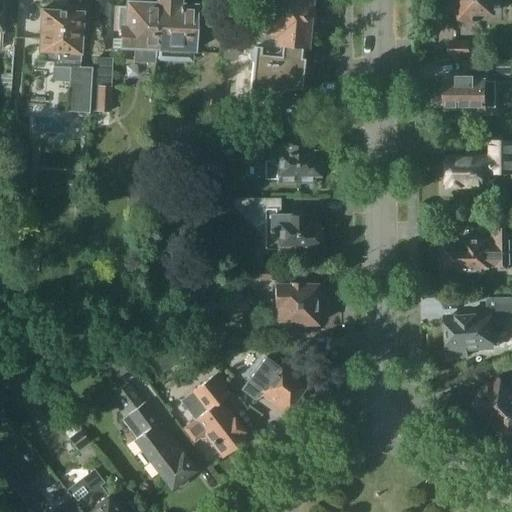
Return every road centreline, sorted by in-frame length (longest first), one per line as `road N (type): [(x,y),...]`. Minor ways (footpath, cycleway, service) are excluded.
road 1 (residential): [(381,419),(379,0)]
road 2 (residential): [(248,511),(353,430),(381,419)]
road 3 (residential): [(511,511),(406,429),(381,419)]
